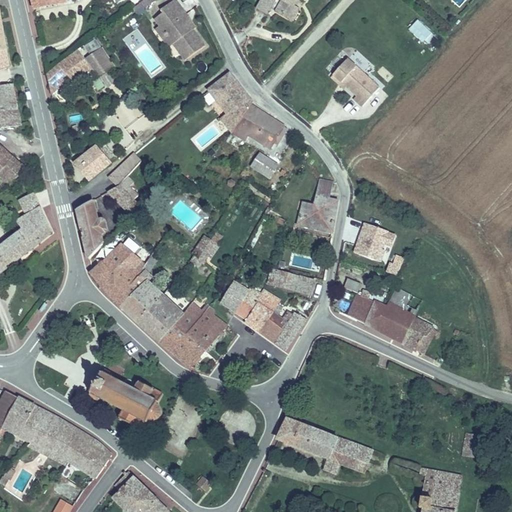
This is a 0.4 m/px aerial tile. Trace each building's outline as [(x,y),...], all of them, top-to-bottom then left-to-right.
[(0,0),(0,27),(10,24),(5,0),(0,0)] [(164,10),(155,17),(160,24),(174,42),(181,51),(186,57),(206,42),(194,27),(183,14),(186,11),(177,0),(170,0),(162,7),(164,10)] [(294,18),(300,6),(295,4),(297,0),(263,0),(260,7),(270,12),(276,0),(277,0),(283,3),(279,11),(294,18)] [(102,15),(98,10),(92,15),(96,20),(102,15)] [(197,24),(186,11),(183,14),(194,27),(197,24)] [(423,42),(432,31),(417,19),(408,30),(423,42)] [(0,61),(17,59),(10,24),(0,27),(0,61)] [(174,42),(160,24),(156,27),(168,42),(174,42)] [(114,63),(100,45),(86,55),(100,74),(114,63)] [(55,90),(92,68),(80,49),(44,71),(55,90)] [(350,58),(335,73),(348,86),(358,96),(355,98),(363,106),(381,88),(350,58)] [(220,116),(230,133),(247,103),(248,101),(247,100),(232,72),(210,91),(222,112),(220,116)] [(335,73),(333,76),(345,88),(348,86),(335,73)] [(3,76),(7,104),(25,102),(20,74),(3,76)] [(0,105),(0,120),(27,117),(25,102),(7,104),(2,105),(0,105)] [(230,133),(242,143),(248,133),(250,128),(259,110),(247,103),(230,133)] [(280,121),(259,110),(250,128),(259,133),(271,139),(280,121)] [(280,121),(271,139),(276,142),(285,124),(280,121)] [(259,133),(250,128),(248,133),(257,137),(259,133)] [(259,133),(257,137),(269,144),(271,139),(259,133)] [(0,167),(4,164),(18,151),(0,135),(0,167)] [(83,173),(107,154),(92,137),(69,156),(83,173)] [(124,177),(125,178),(149,160),(137,149),(115,166),(124,177)] [(18,151),(4,164),(16,173),(30,164),(31,163),(18,151)] [(259,151),(250,167),(270,178),(279,163),(259,151)] [(168,174),(158,167),(154,173),(162,181),(168,174)] [(124,177),(112,183),(138,208),(146,199),(125,178),(124,177)] [(315,196),(329,199),(333,182),(319,179),(315,196)] [(21,214),(26,221),(38,239),(58,223),(40,185),(26,192),(34,206),(21,214)] [(315,196),(312,206),(311,211),(302,209),(298,225),(330,232),(337,201),(329,199),(315,196)] [(98,225),(91,200),(76,207),(89,256),(90,260),(104,246),(102,241),(108,239),(105,224),(98,225)] [(38,239),(26,221),(0,242),(0,267),(1,269),(38,239)] [(390,253),(396,231),(363,222),(354,253),(382,261),(384,252),(390,253)] [(134,232),(123,243),(146,262),(163,242),(157,238),(151,246),(134,232)] [(191,253),(206,264),(220,244),(205,234),(191,253)] [(146,262),(123,243),(96,271),(109,292),(112,295),(116,300),(124,306),(142,284),(145,280),(139,275),(143,269),(142,267),(146,262)] [(398,275),(402,256),(393,254),(389,273),(398,275)] [(314,276),(276,268),(270,281),(311,290),(314,276)] [(150,274),(143,269),(139,275),(145,280),(150,274)] [(363,278),(350,273),(347,280),(359,285),(363,278)] [(248,290),(250,285),(236,278),(225,300),(239,311),(248,290)] [(147,289),(142,284),(124,306),(138,319),(162,293),(152,284),(147,289)] [(366,284),(363,289),(368,291),(371,293),(373,287),(366,284)] [(250,285),(248,290),(263,297),(266,291),(258,285),(255,288),(250,285)] [(373,287),(371,293),(380,297),(383,298),(385,292),(373,287)] [(357,293),(365,296),(368,291),(363,289),(359,288),(357,293)] [(248,290),(239,311),(252,322),(263,297),(248,290)] [(280,300),(266,291),(263,297),(252,322),(266,333),(273,317),(276,309),(278,304),(280,300)] [(365,296),(356,312),(370,320),(380,297),(371,293),(368,291),(365,296)] [(162,293),(138,319),(160,339),(178,317),(182,312),(162,293)] [(383,298),(380,297),(370,320),(372,322),(384,327),(393,303),(390,301),(387,300),(383,298)] [(392,297),(390,301),(393,303),(384,327),(425,345),(428,346),(435,332),(442,316),(433,313),(430,320),(416,313),(418,311),(392,297)] [(191,366),(203,351),(186,336),(206,314),(192,300),(185,308),(192,315),(185,324),(178,317),(160,339),(189,365),(191,366)] [(178,317),(185,324),(192,315),(185,308),(182,312),(178,317)] [(288,317),(276,309),(273,317),(284,323),(288,317)] [(207,320),(213,313),(209,310),(206,314),(186,336),(203,351),(221,331),(211,324),(207,320)] [(288,317),(284,323),(273,339),(277,342),(295,314),(292,312),(288,317)] [(217,317),(213,313),(207,320),(211,324),(217,317)] [(305,321),(295,314),(277,342),(287,350),(288,348),(305,321)] [(284,323),(273,317),(266,333),(273,339),(284,323)] [(136,388),(112,375),(113,372),(105,367),(100,376),(98,375),(93,383),(96,384),(90,394),(100,399),(102,396),(125,409),(119,420),(144,433),(152,418),(156,418),(159,417),(160,414),(161,411),(160,408),(158,406),(166,391),(143,378),(136,388)] [(0,416),(7,420),(21,395),(6,390),(0,403),(0,416)] [(21,395),(7,420),(17,425),(25,433),(52,449),(70,421),(21,395)] [(288,418),(279,437),(329,457),(338,436),(288,418)] [(485,421),(474,419),(471,443),(481,445),(485,421)] [(101,439),(70,421),(52,449),(93,474),(102,466),(97,461),(110,448),(101,439)] [(373,447),(338,436),(329,457),(343,462),(366,471),(373,447)] [(0,445),(0,467),(2,469),(11,453),(0,445)] [(112,452),(110,448),(97,461),(102,466),(112,452)] [(343,462),(329,457),(322,473),(335,479),(343,462)] [(173,511),(127,467),(112,483),(121,494),(117,499),(130,511),(173,511)] [(209,469),(204,475),(211,480),(216,474),(209,469)] [(463,479),(431,469),(423,511),(453,511),(457,488),(462,489),(463,479)] [(68,511),(77,497),(66,491),(54,511),(68,511)]
